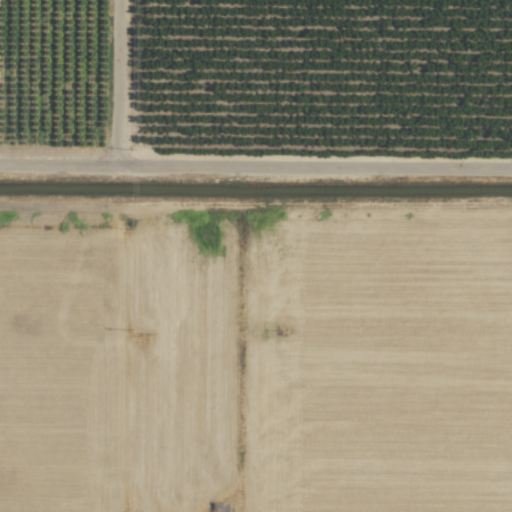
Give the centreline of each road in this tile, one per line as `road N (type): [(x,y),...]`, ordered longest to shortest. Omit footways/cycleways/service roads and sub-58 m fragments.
road 1 (residential): [(0,162),(511,168)]
road 2 (residential): [(118,0),(118,163)]
